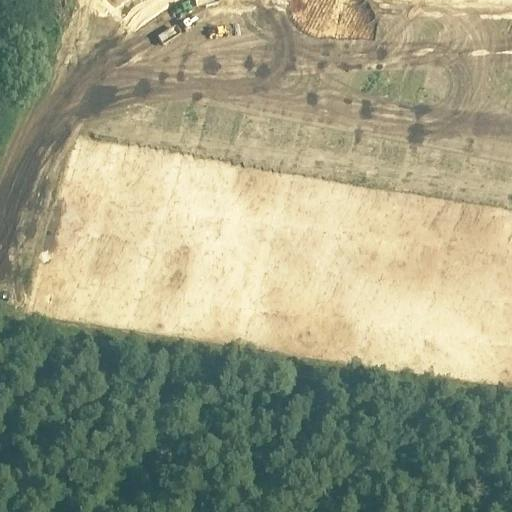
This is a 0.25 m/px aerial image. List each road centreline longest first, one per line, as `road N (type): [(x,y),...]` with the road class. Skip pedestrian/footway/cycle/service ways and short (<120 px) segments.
road 1 (track): [(511,404),(0,300)]
road 2 (track): [(0,129),(78,0)]
